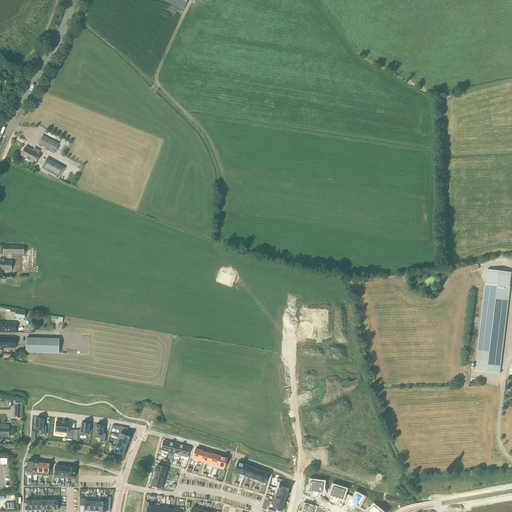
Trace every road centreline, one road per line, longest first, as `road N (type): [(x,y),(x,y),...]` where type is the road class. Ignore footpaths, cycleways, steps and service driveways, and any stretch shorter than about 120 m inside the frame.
road 1 (residential): [(117,511),(141,428),(31,414)]
road 2 (residential): [(310,251),(398,258),(395,191),(384,178)]
road 3 (residential): [(407,209),(405,264),(314,265),(310,251)]
road 4 (tertiary): [(0,139),(73,0)]
road 5 (residential): [(232,158),(384,178)]
road 6 (residential): [(188,239),(47,192)]
road 7 (residential): [(103,375),(138,232)]
road 8 (residential): [(232,158),(239,227),(310,251)]
road 9 (residential): [(162,386),(296,423)]
road 10 (residential): [(293,291),(296,278),(188,239)]
